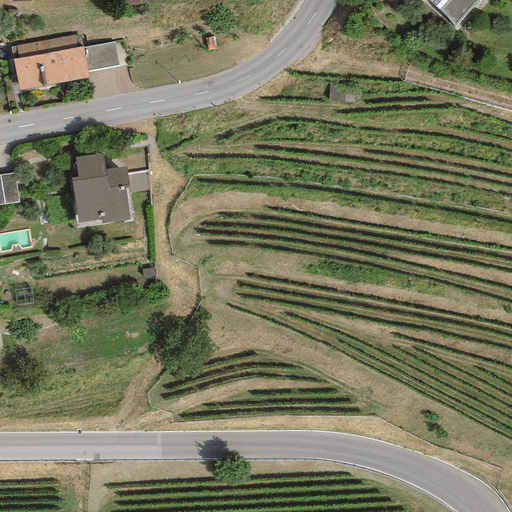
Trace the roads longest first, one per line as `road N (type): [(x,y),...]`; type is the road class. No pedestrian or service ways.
road 1 (tertiary): [(481,511),(434,478),(366,453),(306,446),(0,448)]
road 2 (tertiary): [(0,131),(250,76),(274,60),(323,0)]
